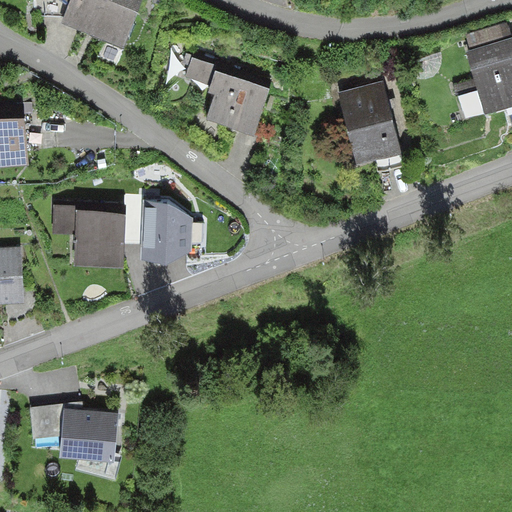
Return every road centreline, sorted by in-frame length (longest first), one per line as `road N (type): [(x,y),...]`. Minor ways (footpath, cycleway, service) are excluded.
road 1 (residential): [(0,39),(134,115),(249,203),(285,248)]
road 2 (residential): [(285,248),(266,264),(0,363)]
road 3 (residential): [(495,0),(422,22),(331,30),(233,0)]
road 4 (residential): [(511,172),(316,245),(285,248)]
